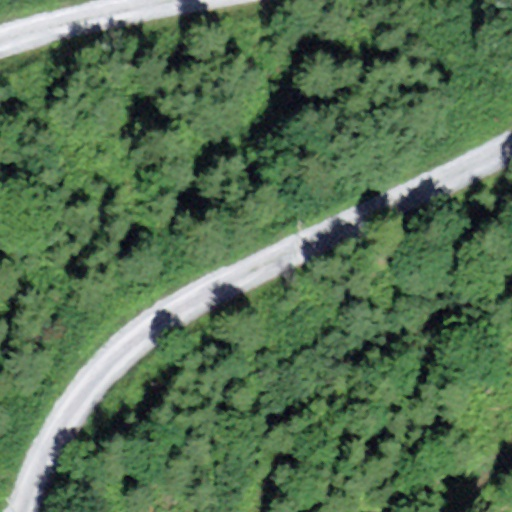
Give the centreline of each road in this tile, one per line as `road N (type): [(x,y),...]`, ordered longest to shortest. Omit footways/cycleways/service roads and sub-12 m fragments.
road 1 (unclassified): [(511,159),(165,310),(75,390),(21,511)]
road 2 (unclassified): [(0,33),(174,0)]
